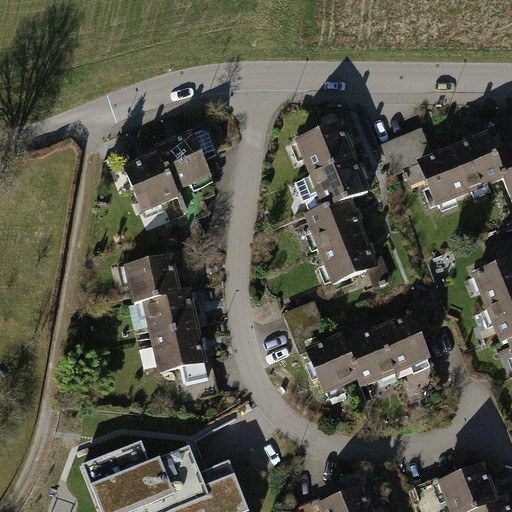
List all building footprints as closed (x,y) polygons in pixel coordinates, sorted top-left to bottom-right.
[(367,161),(352,128),(307,148),(322,181),(367,161)] [(177,188),(212,176),(196,129),(161,142),(164,151),(177,188)] [(511,135),(492,144),(510,184),(511,187),(511,135)] [(488,136),(458,149),(480,198),(510,184),(492,144),(488,136)] [(458,149),(428,163),(450,212),(480,198),(458,149)] [(144,209),(180,196),(177,188),(164,151),(128,164),(144,209)] [(382,194),(367,161),(322,181),(337,214),(360,203),(382,194)] [(375,236),(360,203),(337,214),(315,224),(330,257),(375,236)] [(390,269),(375,236),(330,257),(345,289),(390,269)] [(490,311),(511,301),(511,240),(490,249),(498,268),(476,277),(490,311)] [(128,269),(136,305),(145,303),(179,295),(171,259),(128,269)] [(145,303),(153,337),(197,328),(189,293),(179,295),(145,303)] [(510,341),(511,340),(511,301),(490,311),(503,344),(510,341)] [(287,314),(293,329),(321,318),(315,303),(287,314)] [(293,329),(300,345),(327,333),(321,318),(293,329)] [(412,319),(378,332),(395,374),(401,371),(429,360),(412,319)] [(197,328),(153,337),(161,373),(183,369),(187,384),(208,380),(197,328)] [(378,332),(345,345),(359,380),(362,387),(395,374),(378,332)] [(342,339),(308,352),(325,394),(359,380),(345,345),(342,339)] [(401,371),(407,386),(434,375),(429,360),(401,371)] [(434,375),(407,386),(413,402),(441,390),(434,375)] [(83,466),(100,511),(248,511),(230,463),(200,475),(190,449),(150,464),(142,443),(83,466)] [(473,511),(497,503),(483,469),(459,478),(458,475),(440,482),(452,511),(473,511)] [(435,511),(452,511),(440,482),(426,488),(435,511)] [(435,511),(426,488),(411,494),(418,511),(435,511)] [(371,511),(363,491),(339,500),(338,497),(320,504),(322,511),(371,511)] [(511,511),(506,499),(497,503),(473,511),(511,511)]
